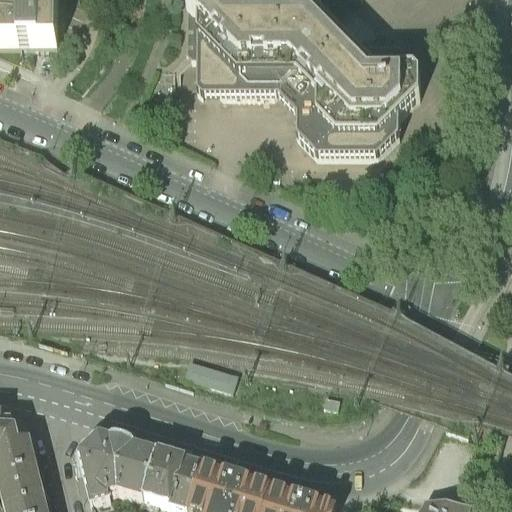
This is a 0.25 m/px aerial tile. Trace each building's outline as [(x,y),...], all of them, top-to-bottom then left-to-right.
[(58,0),(0,0),(0,53),(58,54),(58,0)] [(186,0),(187,64),(197,71),(196,99),(203,106),(278,105),(298,127),(299,151),(320,170),(382,167),(401,146),(399,128),(420,109),(417,86),(400,66),(356,65),(337,44),(321,27),(320,0),(186,0)] [(238,389),(191,374),(186,391),(233,406),(238,389)] [(0,474),(8,511),(39,511),(47,510),(33,452),(26,452),(19,453),(16,431),(0,429),(0,474)] [(91,454),(82,461),(93,511),(113,506),(111,499),(125,501),(145,507),(158,463),(101,446),(91,454)] [(180,470),(158,463),(145,507),(160,511),(191,511),(203,477),(180,470)] [(237,487),(203,477),(191,511),(323,511),(306,507),(237,487)] [(127,511),(125,501),(111,499),(113,506),(93,511),(127,511)]
